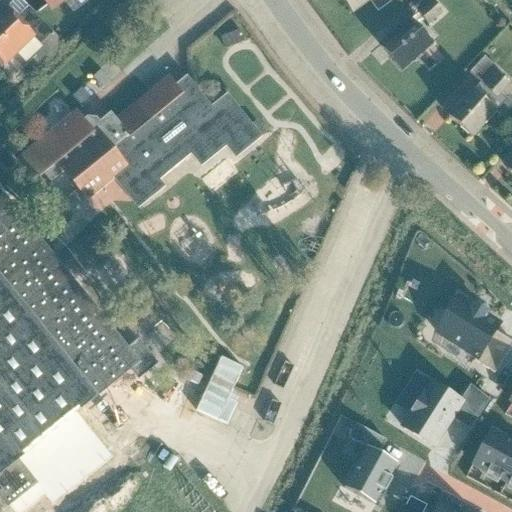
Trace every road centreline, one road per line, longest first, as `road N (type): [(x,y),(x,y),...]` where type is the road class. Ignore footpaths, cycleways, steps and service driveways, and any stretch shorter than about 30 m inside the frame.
road 1 (residential): [(412,157),(256,511)]
road 2 (residential): [(412,157),(335,78),(281,0)]
road 3 (residential): [(511,248),(412,157)]
